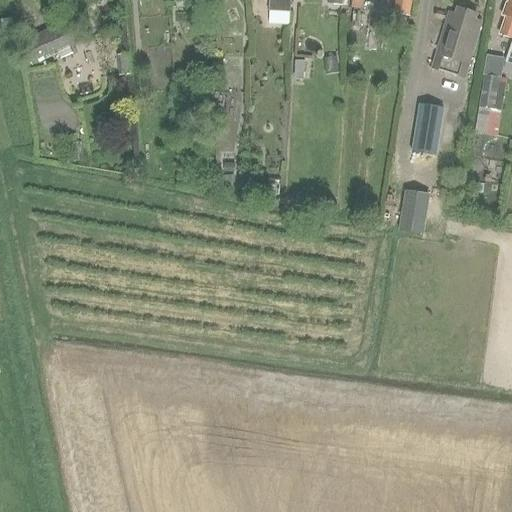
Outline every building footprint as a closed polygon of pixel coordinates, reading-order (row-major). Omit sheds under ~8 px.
[(290,12),(290,0),(270,0),(270,11),(290,12)] [(359,0),(349,0),(349,8),(359,8),(359,0)] [(412,0),(393,0),(392,13),(409,15),(412,0)] [(506,16),(499,34),(511,38),(511,44),(506,62),(511,64),(511,0),(510,0),(509,4),(507,3),(503,15),(506,16)] [(463,80),(481,24),(475,22),(476,17),(458,11),(457,16),(452,14),(433,70),(463,80)] [(437,12),(435,18),(444,20),(446,14),(437,12)] [(32,64),(74,44),(65,26),(51,32),(50,29),(35,36),(36,40),(23,46),(32,64)] [(337,58),(324,59),(326,76),(339,74),(337,58)] [(295,62),(294,79),(304,80),(304,62),(295,62)] [(495,138),(500,112),(506,79),(484,75),(478,108),(473,134),(495,138)] [(436,156),(443,108),(419,105),(412,152),(436,156)] [(224,164),(224,173),(235,173),(235,164),(224,164)] [(429,194),(405,191),(399,230),(423,234),(429,194)]
